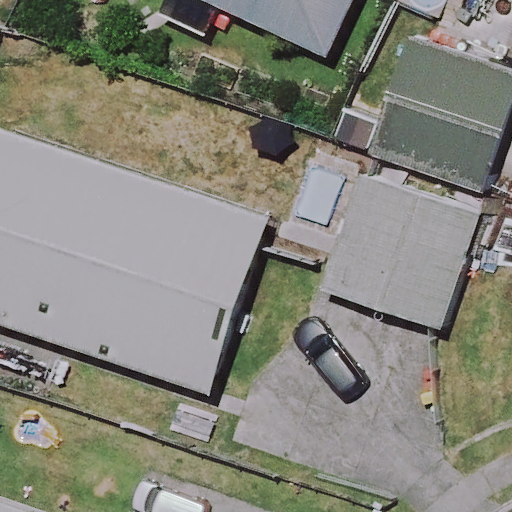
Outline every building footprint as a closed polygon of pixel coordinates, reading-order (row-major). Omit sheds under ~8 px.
[(215,0),(346,59),(372,0),(215,0)] [(511,0),(395,0),(396,0),(459,31),(467,13),(508,32),(511,23),(511,0)] [(511,144),(511,67),(432,36),(386,153),(492,195),(511,144)] [(254,120),(250,124),(249,121),(244,117),(238,113),(232,109),(226,108),(219,107),(212,107),(211,107),(194,115),(189,120),(185,125),(182,131),(180,138),(179,145),(179,152),(181,158),(184,164),(187,170),(192,175),(197,179),(204,182),(210,184),(217,185),(224,184),(230,183),(237,180),(242,176),(247,172),(251,166),(254,160),(258,163),(262,165),(266,167),(271,167),(276,167),(280,166),(285,165),(289,162),(293,159),(296,155),(298,151),(300,147),(301,142),(301,137),(300,133),(298,128),(296,124),(292,120),(289,117),(285,115),(282,114),(271,112),(266,113),(261,115),(257,117),(254,120)] [(0,172),(0,317),(221,393),(273,241),(332,260),(323,286),(454,328),(490,215),(359,173),(337,242),(279,224),(14,133),(0,172)] [(28,511),(0,502),(0,511),(28,511)]
